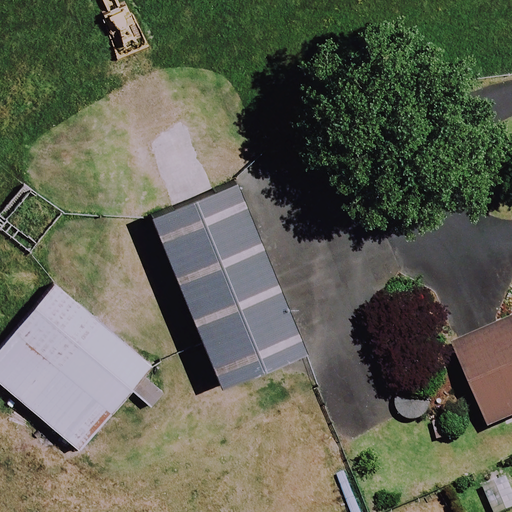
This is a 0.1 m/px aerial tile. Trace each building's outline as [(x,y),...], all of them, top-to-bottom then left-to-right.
[(209,0),(222,17),(244,0),(209,0)] [(43,12),(9,29),(25,60),(59,43),(43,12)] [(265,12),(232,33),(247,57),(280,36),(265,12)] [(203,170),(182,125),(156,137),(177,182),(203,170)] [(303,352),(242,201),(157,235),(218,387),(269,366),(303,352)] [(150,368),(54,284),(0,346),(0,382),(77,450),(150,368)] [(511,417),(511,322),(454,346),(487,428),(511,417)]
